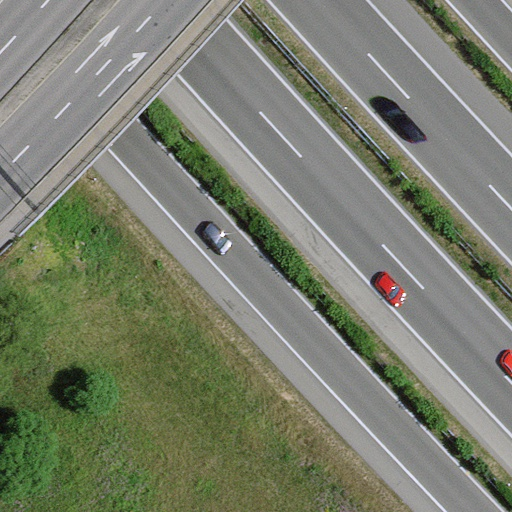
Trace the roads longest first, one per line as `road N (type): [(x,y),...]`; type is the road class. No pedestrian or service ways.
road 1 (motorway): [(3,0),(473,511)]
road 2 (motorway): [(160,0),(511,384)]
road 3 (motorway): [(511,208),(322,0)]
road 4 (secondary): [(0,176),(165,0)]
